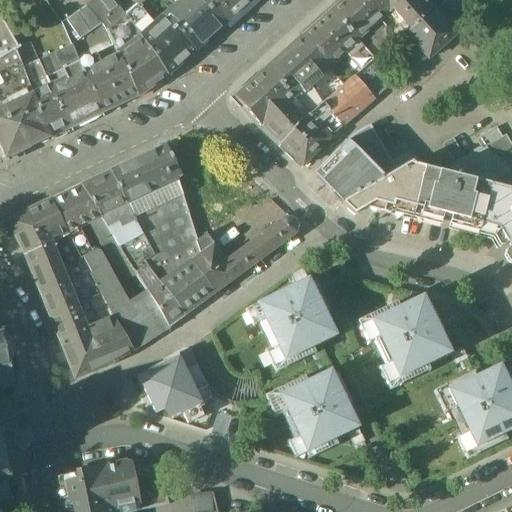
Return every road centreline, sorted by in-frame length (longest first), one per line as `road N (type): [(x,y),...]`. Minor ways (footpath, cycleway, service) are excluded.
road 1 (residential): [(330,236),(89,394),(79,410),(79,442)]
road 2 (residential): [(357,511),(134,438),(79,442)]
road 3 (residential): [(198,104),(176,123),(0,208)]
road 4 (residential): [(511,330),(475,289),(363,256),(330,236)]
road 5 (residential): [(330,236),(198,104)]
road 6 (residential): [(0,286),(28,327),(38,448)]
road 7 (residential): [(313,0),(198,104)]
road 8 (residential): [(488,102),(456,64),(405,116),(423,141)]
